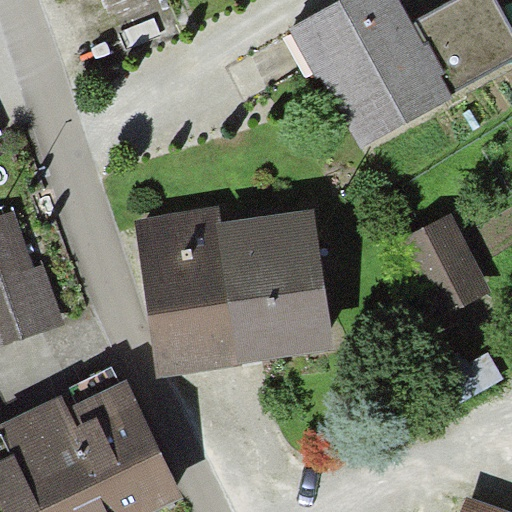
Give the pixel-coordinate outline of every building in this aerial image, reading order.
[(379,0),(359,0),(292,37),(354,150),(437,104),(413,60),(379,0)] [(511,53),(492,17),(413,60),(437,104),(511,63),(511,53)] [(0,219),(0,340),(45,326),(8,217),(0,219)] [(138,230),(153,372),(315,355),(302,230),(213,239),(211,223),(138,230)] [(439,228),(396,252),(435,322),(478,298),(439,228)] [(115,391),(0,446),(0,511),(134,511),(166,497),(115,391)] [(484,511),(458,503),(454,511),(484,511)]
